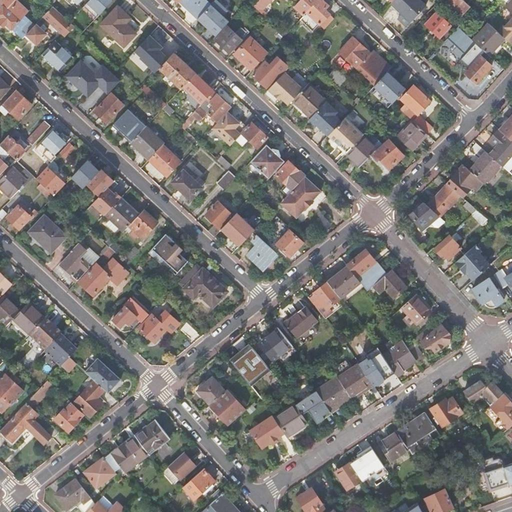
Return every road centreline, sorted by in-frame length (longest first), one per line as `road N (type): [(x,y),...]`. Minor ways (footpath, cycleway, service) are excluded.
road 1 (residential): [(0,47),(265,299)]
road 2 (residential): [(375,212),(148,0)]
road 3 (residential): [(258,498),(488,344)]
road 4 (residential): [(0,236),(159,384)]
road 5 (residential): [(159,384),(21,495)]
road 6 (residential): [(347,0),(474,119)]
road 7 (residential): [(488,344),(375,212)]
road 8 (residential): [(159,384),(258,498)]
road 9 (residential): [(375,212),(265,299)]
road 10 (residential): [(265,299),(159,384)]
road 11 (residential): [(474,119),(375,212)]
